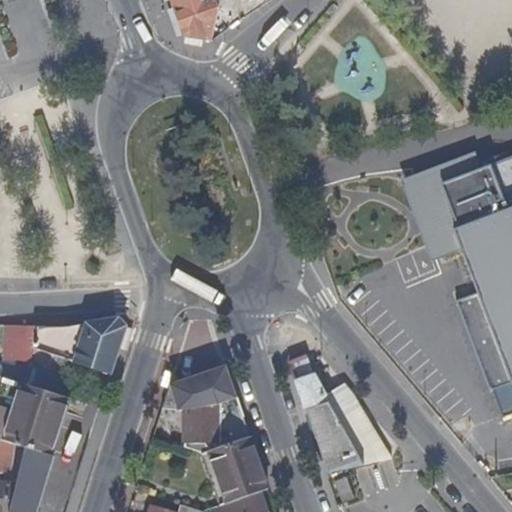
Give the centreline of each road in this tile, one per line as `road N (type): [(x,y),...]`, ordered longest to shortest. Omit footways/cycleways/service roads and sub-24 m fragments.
road 1 (residential): [(276,258),(486,511)]
road 2 (tertiary): [(150,80),(116,113),(112,142),(147,255),(172,285)]
road 3 (residential): [(307,511),(235,291)]
road 4 (tertiary): [(96,511),(167,299)]
road 5 (tertiary): [(276,258),(274,214),(234,104),(213,86)]
road 6 (residential): [(167,299),(0,300)]
road 7 (residential): [(305,0),(213,86)]
